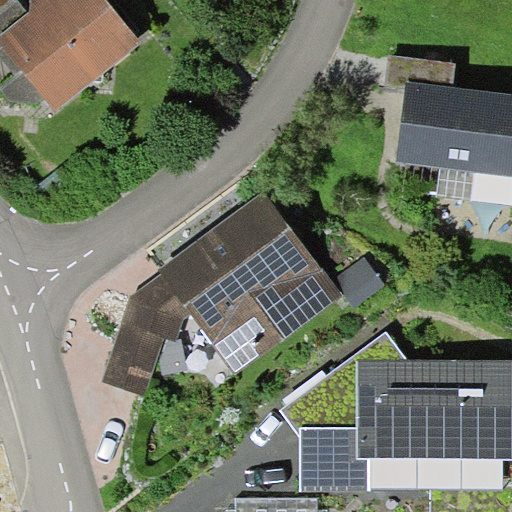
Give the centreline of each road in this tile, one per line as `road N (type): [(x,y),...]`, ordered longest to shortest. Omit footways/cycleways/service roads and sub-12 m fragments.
road 1 (residential): [(9,283),(136,226),(245,145),(297,82),(330,0)]
road 2 (unclassified): [(67,511),(9,283)]
